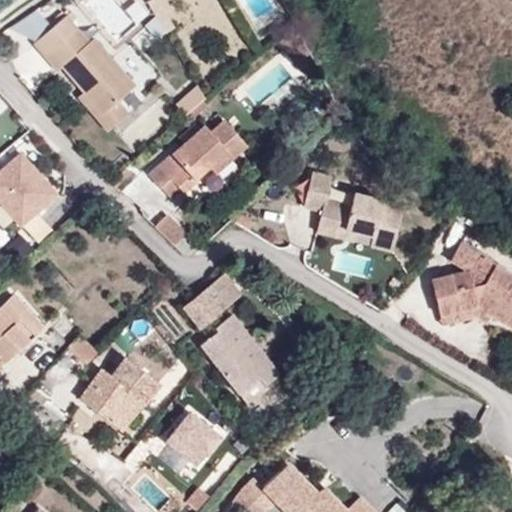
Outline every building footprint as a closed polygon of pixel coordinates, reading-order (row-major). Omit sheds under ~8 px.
[(17,25),(32,43),(53,25),(39,7),(17,25)] [(62,67),(83,91),(102,114),(117,101),(135,86),(93,38),(89,41),(66,15),(33,43),(57,71),(62,67)] [(184,115),(203,98),(196,85),(176,105),(184,115)] [(102,114),(83,91),(77,96),(108,131),(128,114),(117,101),(102,114)] [(227,150),(234,157),(247,146),(223,119),(210,131),(203,124),(147,174),(159,188),(169,178),(183,193),(197,182),(195,180),(209,167),(227,150)] [(216,174),(234,157),(227,150),(209,167),(216,174)] [(0,205),(20,227),(55,196),(19,155),(0,172),(0,205)] [(109,182),(114,189),(131,174),(126,167),(109,182)] [(318,223),(356,232),(372,236),(370,247),(392,251),(403,203),(353,192),(350,205),(326,199),(331,175),(311,171),(303,208),(321,211),(318,223)] [(174,247),(185,235),(186,234),(166,215),(154,227),(174,247)] [(354,242),(356,232),(318,223),(315,232),(354,242)] [(188,260),(199,249),(185,235),(174,247),(188,260)] [(476,307),(490,315),(511,327),(511,277),(495,267),(497,263),(461,241),(449,261),(465,270),(431,279),(440,316),(476,307)] [(214,316),(240,295),(224,274),(181,307),(199,330),(215,317),(214,316)] [(19,319),(34,336),(42,329),(12,294),(5,300),(21,318),(19,319)] [(0,366),(34,336),(19,319),(21,318),(5,300),(0,304),(0,366)] [(486,324),(490,315),(476,307),(440,316),(442,325),(475,317),(486,324)] [(279,374),(260,351),(257,354),(249,345),(253,342),(230,314),(213,328),(216,331),(198,345),(239,395),(258,378),(264,386),(279,374)] [(87,364),(98,352),(77,334),(66,347),(87,364)] [(257,354),(260,351),(265,347),(258,338),(253,342),(249,345),(257,354)] [(160,384),(123,355),(109,375),(99,367),(77,398),(122,432),(143,403),(144,405),(160,384)] [(266,389),(264,386),(258,378),(239,395),(246,406),(266,389)] [(195,410),(167,439),(199,470),(227,441),(195,410)] [(0,458),(6,464),(16,451),(5,438),(0,442),(0,458)] [(234,505),(240,511),(266,511),(277,502),(286,511),(373,511),(360,498),(346,511),(323,489),(316,494),(287,464),(263,488),(255,480),(243,491),(234,505)]
